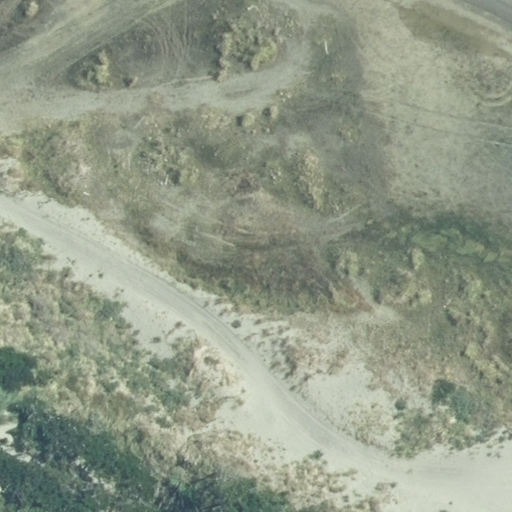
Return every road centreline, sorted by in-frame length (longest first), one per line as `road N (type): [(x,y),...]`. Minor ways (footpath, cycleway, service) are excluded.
road 1 (track): [(0,178),(147,199),(302,183),(511,68)]
road 2 (track): [(511,55),(403,0)]
